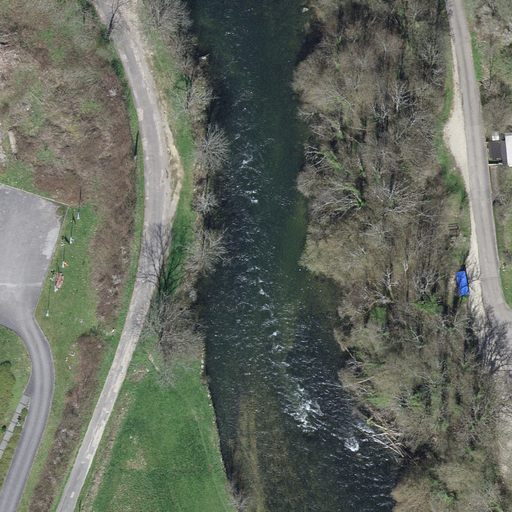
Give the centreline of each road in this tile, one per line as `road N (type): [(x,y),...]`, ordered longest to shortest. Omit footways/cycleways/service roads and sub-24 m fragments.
road 1 (unclassified): [(115,0),(160,153),(164,220),(64,511)]
road 2 (unclassified): [(511,366),(452,0)]
